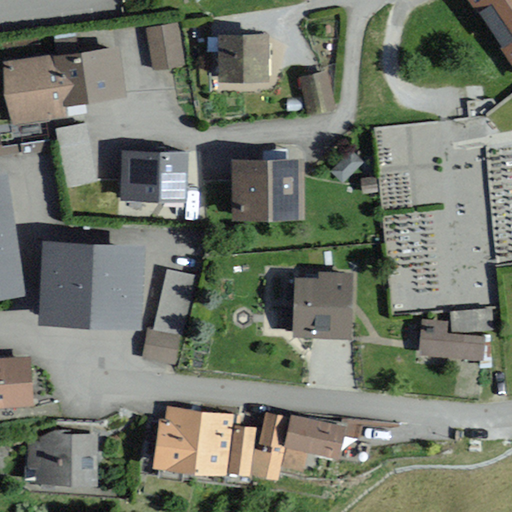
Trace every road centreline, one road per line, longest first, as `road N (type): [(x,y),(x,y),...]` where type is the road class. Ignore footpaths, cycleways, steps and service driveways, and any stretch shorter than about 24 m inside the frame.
road 1 (residential): [(511,416),(166,393),(36,355),(0,355)]
road 2 (residential): [(372,0),(356,25),(338,124),(186,141),(140,108)]
